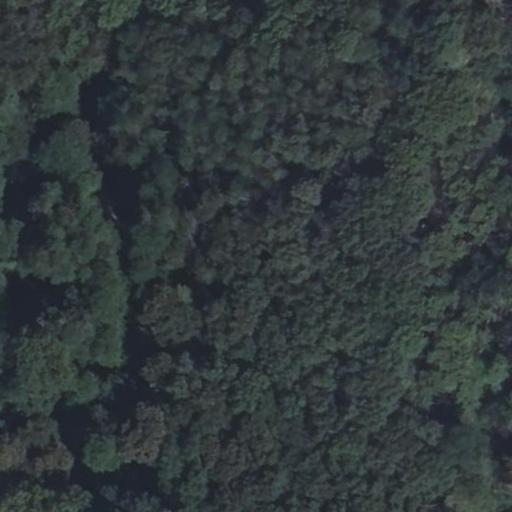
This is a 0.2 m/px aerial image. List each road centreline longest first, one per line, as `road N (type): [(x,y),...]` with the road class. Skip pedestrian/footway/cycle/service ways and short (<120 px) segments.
road 1 (track): [(100,199),(114,272),(108,348),(54,511)]
road 2 (track): [(100,199),(87,154),(90,89),(130,0)]
